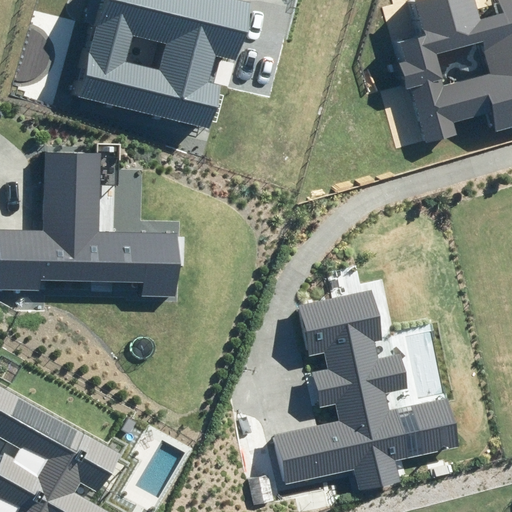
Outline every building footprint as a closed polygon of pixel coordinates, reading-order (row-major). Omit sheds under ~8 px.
[(240,0),(92,0),(71,99),(212,129),(240,0)] [(401,42),(407,61),(397,64),(405,91),(409,89),(424,142),(454,134),(450,122),(491,111),(497,131),(511,126),(511,0),(502,0),(506,13),(479,21),(472,0),(423,0),(413,3),(423,36),(401,42)] [(44,229),(0,228),(0,303),(50,304),(51,285),(135,288),(135,308),(181,309),(183,232),(110,230),(112,148),(46,146),(44,229)] [(372,290),(295,305),(306,359),(325,355),(328,370),(295,376),(301,411),(335,405),(342,419),(267,435),(277,486),(348,472),(352,492),(391,485),(387,465),(458,451),(447,399),(386,411),(382,391),(407,386),(399,349),(384,352),(372,290)] [(0,446),(0,511),(113,511),(120,500),(93,486),(116,441),(0,382),(0,435),(5,438),(0,446)]
